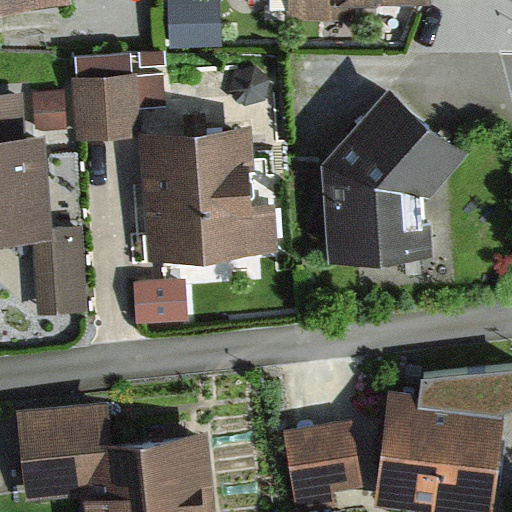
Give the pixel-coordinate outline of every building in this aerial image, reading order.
[(0,0),(0,12),(70,2),(69,0),(0,0)] [(217,0),(167,0),(169,44),(220,42),(217,0)] [(285,0),(285,23),(357,22),(357,6),(433,5),(433,0),(285,0)] [(79,79),(72,80),(75,140),(140,137),(139,111),(168,110),(166,76),(133,78),(132,56),(78,59),(79,79)] [(236,67),(230,85),(245,102),(265,97),(271,78),(256,63),(236,67)] [(63,88),(33,90),(35,122),(65,121),(63,88)] [(324,165),(328,263),(432,256),(431,227),(424,228),(423,198),(430,200),(464,159),(389,92),(324,165)] [(40,315),(88,313),(84,228),(52,230),(48,135),(26,136),(24,99),(0,99),(0,244),(37,243),(40,315)] [(254,128),(144,135),(146,172),(152,264),(278,253),(271,164),(256,166),(254,128)] [(188,279),(136,283),(139,324),(191,320),(188,279)] [(375,500),(457,511),(492,511),(505,415),(511,410),(511,371),(423,378),(421,397),(389,392),(375,500)] [(80,511),(215,511),(205,425),(96,438),(91,399),(14,408),(25,501),(78,495),(80,511)] [(360,419),(283,433),(292,496),(367,483),(360,419)]
